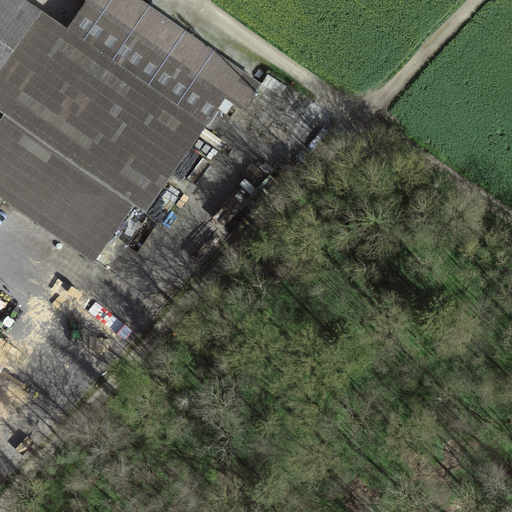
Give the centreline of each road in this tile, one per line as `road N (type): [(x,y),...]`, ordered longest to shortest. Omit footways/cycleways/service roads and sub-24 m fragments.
road 1 (track): [(359,112),(119,367),(0,511)]
road 2 (residential): [(359,112),(194,0)]
road 3 (track): [(511,219),(359,112)]
road 4 (track): [(468,0),(359,112)]
